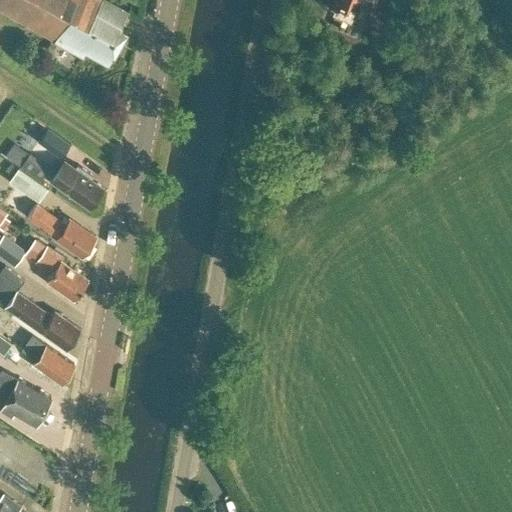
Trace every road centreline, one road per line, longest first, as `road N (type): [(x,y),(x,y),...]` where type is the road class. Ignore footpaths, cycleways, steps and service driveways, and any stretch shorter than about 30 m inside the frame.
road 1 (tertiary): [(76,511),(169,0)]
road 2 (unclassified): [(171,511),(264,0)]
